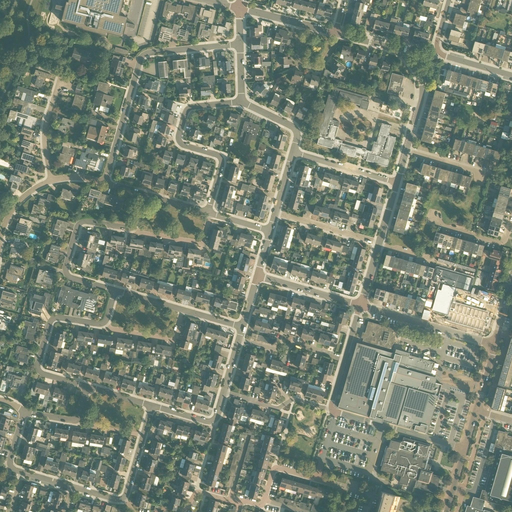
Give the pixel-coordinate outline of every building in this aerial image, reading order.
[(68,0),(68,2),(66,2),(65,7),(65,8),(64,11),(61,22),(76,25),(75,27),(75,28),(107,36),(108,34),(123,37),(124,33),(125,27),(126,23),(128,18),(120,16),(123,0),(68,0)] [(300,1),(300,0),(294,0),(292,8),(300,10),(302,1),(300,1)] [(303,2),(303,0),(300,0),(300,1),(302,1),(300,10),(306,11),(308,3),(303,2)] [(309,0),(308,3),(306,11),(313,13),(315,5),(312,4),(313,0),(312,0),(311,0),(309,0)] [(363,12),(366,2),(360,0),(359,3),(357,3),(355,10),(363,12)] [(432,8),(437,9),(439,1),(436,0),(432,0),(430,7),(432,8)] [(479,10),(480,5),(463,0),(462,3),(469,5),(469,7),(479,10)] [(178,13),(180,6),(177,5),(176,7),(171,6),(171,3),(166,2),(162,16),(167,17),(169,12),(175,13),(175,12),(178,13)] [(327,4),(325,3),(324,7),(325,7),(323,16),(330,17),(332,9),(333,6),(327,4)] [(187,19),(192,20),(195,6),(190,5),(189,7),(183,6),(180,6),(178,13),(184,15),(184,12),(188,13),(187,19)] [(325,7),(324,7),(318,6),(316,14),(323,16),(325,7)] [(477,15),(479,10),(469,7),(468,9),(461,7),(460,10),(467,12),(470,13),(470,14),(477,15)] [(207,23),(212,24),(216,10),(210,9),(210,11),(204,10),(205,9),(201,8),(199,15),(202,16),(203,16),(209,17),(207,23)] [(362,19),(363,12),(355,10),(353,16),(362,19)] [(383,22),(376,21),(378,15),(375,14),(373,20),(372,26),(374,27),(374,29),(381,31),(383,22)] [(455,19),(465,22),(466,16),(456,14),(455,19)] [(360,26),(362,19),(353,16),(351,23),(360,26)] [(390,24),(383,22),(381,31),(388,33),(388,30),(391,31),(394,19),(394,17),(392,17),(390,24)] [(394,34),(401,36),(403,28),(396,26),(398,20),(394,19),(391,31),(394,32),(394,34)] [(463,30),(465,22),(455,19),(453,24),(456,25),(455,28),(463,30)] [(215,26),(213,34),(216,35),(217,32),(223,34),(222,36),(227,37),(231,23),(226,22),(225,28),(218,26),(218,27),(215,26)] [(208,29),(207,31),(204,30),(205,25),(201,23),(197,37),(202,39),(203,36),(209,38),(210,33),(213,34),(215,26),(212,25),(211,29),(208,29)] [(174,37),(177,25),(174,24),(172,33),(169,32),(166,31),(167,28),(161,27),(161,29),(160,33),(158,41),(163,42),(164,40),(170,41),(171,36),(174,37)] [(410,29),(403,28),(401,36),(408,38),(408,36),(411,36),(413,30),(414,27),(413,27),(414,25),(411,24),(410,29)] [(188,41),(192,27),(187,25),(186,31),(180,29),(180,26),(177,25),(174,37),(177,38),(178,36),(184,37),(183,39),(188,41)] [(258,32),(261,32),(261,26),(254,26),(254,29),(251,29),(251,36),(258,36),(258,32)] [(460,38),(463,30),(455,28),(455,31),(451,30),(450,35),(460,38)] [(280,42),(283,31),(279,30),(278,34),(276,33),(275,36),(272,35),(271,42),(271,43),(273,44),(274,41),(280,42)] [(423,33),(413,30),(411,36),(414,37),(413,39),(421,41),(423,33)] [(286,45),(289,46),(291,40),(288,39),(289,37),(286,36),(287,32),(283,31),(280,42),(280,45),(278,54),(282,54),(285,43),(287,44),(286,45)] [(423,33),(421,41),(427,43),(430,34),(423,33)] [(459,43),(460,38),(450,35),(448,40),(452,41),(451,44),(458,46),(458,43),(459,43)] [(251,49),(260,49),(260,44),(266,44),(266,37),(261,38),(261,41),(251,42),(251,49)] [(349,53),(349,51),(350,48),(342,46),(340,54),(345,55),(344,59),(351,61),(353,53),(349,53)] [(492,57),(495,47),(490,46),(487,56),(492,57)] [(126,55),(127,55),(129,51),(115,47),(114,52),(126,55)] [(76,58),(80,59),(87,61),(89,53),(75,49),(71,59),(75,60),(76,58)] [(502,60),(505,50),(500,49),(497,59),(502,60)] [(359,59),(358,64),(362,65),(366,52),(358,50),(356,58),(359,59)] [(507,62),(510,51),(505,50),(502,60),(507,62)] [(254,65),(262,65),(261,57),(259,57),(258,54),(251,55),(251,61),(254,61),(254,65)] [(287,57),(284,57),(283,54),(282,54),(278,54),(271,55),(271,58),(279,58),(280,65),(291,64),(291,60),(287,60),(287,57)] [(368,65),(375,67),(378,55),(374,54),(373,58),(370,58),(368,65)] [(126,58),(120,56),(119,57),(113,55),(112,60),(113,60),(111,67),(115,68),(113,74),(121,76),(123,69),(120,68),(122,62),(124,63),(126,58)] [(195,67),(209,66),(209,59),(205,60),(204,58),(194,59),(195,67)] [(383,62),(381,69),(388,71),(391,60),(386,58),(385,63),(383,62)] [(190,70),(187,70),(186,60),(173,61),(173,70),(184,69),(185,78),(191,78),(190,70)] [(345,68),(341,66),(334,61),(332,64),(333,66),(332,68),(332,69),(330,72),(337,77),(341,71),(343,72),(345,68)] [(160,78),(168,77),(166,62),(158,63),(160,78)] [(223,71),(230,70),(229,65),(230,65),(230,64),(229,64),(229,62),(222,62),(218,63),(218,66),(219,66),(220,71),(223,71)] [(255,80),(263,80),(263,72),(260,72),(260,69),(252,69),(252,76),(255,75),(255,80)] [(38,76),(35,86),(43,89),(44,85),(45,84),(44,84),(46,78),(49,80),(51,75),(36,70),(34,75),(38,76)] [(296,80),(300,81),(302,73),(295,71),(294,75),(293,74),(291,82),(295,83),(296,80)] [(392,73),(386,92),(399,96),(400,91),(401,92),(402,88),(401,88),(404,77),(392,73)] [(210,95),(209,85),(215,84),(214,76),(203,77),(203,82),(207,82),(207,86),(200,87),(201,95),(206,95),(206,94),(210,94),(210,95)] [(309,84),(317,86),(319,77),(312,76),(311,80),(305,78),(303,85),(308,87),(309,84)] [(217,83),(221,83),(222,93),(230,92),(229,84),(228,85),(227,78),(217,79),(217,83)] [(155,81),(154,83),(149,81),(148,84),(146,83),(145,89),(150,90),(156,91),(159,82),(155,81)] [(113,97),(105,95),(108,85),(100,82),(97,92),(93,104),(94,104),(94,103),(109,108),(110,104),(111,104),(113,97)] [(498,85),(493,83),(490,93),(496,95),(499,85),(498,84),(498,85)] [(268,90),(269,88),(269,87),(266,84),(264,84),(263,85),(261,87),(258,85),(252,91),(257,95),(259,93),(262,96),(268,90)] [(37,96),(38,93),(18,86),(16,91),(26,94),(24,101),(32,104),(34,95),(37,96)] [(183,90),(179,90),(179,98),(187,97),(187,92),(190,92),(189,86),(183,87),(183,90)] [(366,161),(387,167),(396,138),(388,136),(391,126),(381,123),(376,142),(374,142),(371,152),(366,150),(366,149),(362,148),(362,149),(342,143),(342,141),(335,139),(339,122),(336,121),(332,120),(338,99),(360,106),(359,108),(367,111),(369,102),(368,102),(369,98),(333,87),(331,96),(328,95),(318,132),(320,133),(317,144),(332,149),(332,147),(337,149),(336,152),(356,158),(357,157),(359,157),(360,155),(364,156),(363,158),(366,159),(366,161)] [(434,96),(444,99),(446,93),(436,90),(434,96)] [(278,98),(274,96),(270,104),(276,107),(279,102),(281,103),(284,96),(280,94),(278,98)] [(81,110),(84,98),(76,95),(74,104),(73,104),(71,108),(75,109),(81,111),(81,110)] [(140,99),(138,104),(142,105),(141,107),(147,109),(148,107),(146,106),(148,99),(144,97),(144,96),(141,95),(141,96),(140,99)] [(168,102),(168,103),(165,102),(166,99),(160,97),(158,101),(158,103),(163,104),(162,108),(171,110),(171,111),(175,112),(177,105),(168,102)] [(32,104),(24,101),(17,99),(14,98),(13,103),(25,107),(23,114),(31,117),(31,116),(33,108),(36,109),(37,105),(32,104)] [(291,103),(285,100),(283,104),(282,106),(285,108),(284,110),(290,113),(293,106),(290,104),(291,103)] [(297,106),(300,107),(296,116),(302,119),(306,112),(302,110),(305,103),(300,100),(297,106)] [(23,114),(17,112),(10,110),(7,119),(8,119),(7,122),(10,123),(10,120),(11,119),(15,120),(16,117),(23,119),(21,127),(23,128),(23,127),(31,130),(33,121),(36,122),(37,118),(31,116),(31,117),(23,114)] [(439,119),(440,113),(430,111),(428,116),(439,119)] [(133,123),(141,125),(142,120),(146,122),(148,115),(142,113),(141,117),(135,115),(133,123)] [(238,115),(235,115),(231,113),(228,121),(232,122),(231,126),(237,128),(240,120),(237,119),(238,115)] [(167,122),(171,123),(173,116),(165,114),(163,121),(167,122)] [(202,122),(206,123),(213,125),(215,118),(208,116),(208,118),(204,117),(202,122)] [(437,124),(439,119),(428,116),(427,121),(437,124)] [(57,129),(58,130),(57,133),(61,135),(61,134),(65,135),(66,131),(65,130),(67,124),(70,124),(69,125),(73,126),(73,127),(75,121),(76,122),(77,119),(75,118),(74,121),(63,118),(61,125),(59,124),(59,126),(58,125),(57,129)] [(162,134),(163,133),(164,133),(164,134),(168,135),(170,128),(162,125),(162,123),(153,120),(150,132),(156,134),(153,133),(155,127),(159,128),(158,131),(160,132),(160,134),(162,134)] [(260,125),(245,121),(240,137),(245,138),(243,144),(249,146),(251,140),(255,141),(256,138),(260,125)] [(98,140),(97,143),(102,144),(107,127),(102,126),(101,129),(93,127),(93,129),(89,128),(86,138),(92,139),(92,138),(98,140)] [(36,131),(31,130),(23,127),(23,128),(21,134),(25,135),(23,140),(30,142),(32,137),(34,138),(36,131)] [(220,145),(222,138),(219,137),(221,129),(215,127),(213,133),(216,134),(213,143),(220,145)] [(200,135),(201,133),(203,134),(204,130),(198,128),(197,131),(191,129),(189,136),(197,138),(198,134),(200,135)] [(139,134),(140,130),(134,129),(133,133),(130,132),(128,140),(135,142),(134,144),(138,145),(140,139),(136,138),(137,133),(139,134)] [(278,137),(277,141),(284,143),(286,136),(279,134),(276,133),(275,136),(278,137)] [(431,144),(433,138),(423,135),(421,141),(431,144)] [(157,144),(156,147),(160,149),(161,146),(165,147),(167,139),(158,137),(158,138),(157,144)] [(453,149),(458,151),(461,141),(456,139),(453,149),(453,150),(453,149)] [(36,144),(30,142),(23,140),(21,147),(24,148),(23,153),(30,155),(32,150),(34,150),(36,144)] [(73,158),(75,150),(69,148),(70,146),(78,148),(79,145),(63,141),(62,146),(64,147),(61,154),(60,153),(60,154),(59,161),(70,164),(72,157),(73,158)] [(282,150),(284,143),(277,141),(276,144),(273,143),(272,147),(282,150)] [(466,142),(461,141),(458,151),(463,152),(466,142)] [(463,152),(468,154),(471,144),(466,142),(463,152)] [(135,155),(137,148),(127,145),(126,149),(125,149),(123,156),(131,158),(133,154),(135,155)] [(100,151),(95,150),(94,150),(93,153),(94,153),(94,154),(89,153),(89,154),(82,152),(78,166),(85,168),(86,164),(88,164),(90,159),(92,160),(92,161),(92,160),(96,161),(96,163),(98,156),(99,156),(100,151)] [(162,161),(163,159),(169,161),(171,157),(172,153),(165,151),(163,157),(157,155),(156,159),(162,161)] [(501,152),(496,151),(493,161),(498,162),(497,162),(498,163),(501,152)] [(36,157),(30,155),(23,153),(21,159),(24,160),(23,166),(30,168),(32,162),(34,163),(36,157)] [(271,161),(278,163),(280,156),(273,154),(270,153),(269,156),(272,157),(271,161)] [(178,155),(175,163),(182,165),(183,161),(184,161),(185,157),(178,155)] [(190,169),(191,167),(195,168),(196,164),(197,164),(198,160),(191,158),(189,163),(188,163),(186,168),(190,169)] [(269,171),(270,168),(276,170),(278,163),(271,161),(270,165),(264,163),(263,166),(255,164),(254,167),(269,171)] [(196,179),(202,181),(203,178),(202,177),(204,171),(208,172),(209,168),(210,164),(203,162),(201,170),(198,169),(196,179)] [(243,165),(238,164),(233,162),(233,163),(234,163),(233,167),(231,166),(229,173),(237,176),(239,170),(242,171),(243,165)] [(30,168),(23,166),(17,164),(15,170),(18,171),(17,177),(24,179),(26,173),(28,174),(30,168)] [(298,172),(307,174),(308,168),(300,166),(298,172)] [(134,167),(133,170),(122,167),(120,175),(127,177),(129,172),(134,174),(136,167),(134,167)] [(265,181),(272,184),(274,177),(268,175),(269,171),(254,167),(253,171),(264,174),(263,177),(266,178),(265,181)] [(149,185),(153,174),(143,171),(141,179),(143,179),(142,183),(149,185)] [(305,180),(307,174),(298,172),(297,178),(305,180)] [(236,179),(237,176),(229,173),(227,180),(238,183),(239,180),(236,179)] [(329,183),(332,175),(325,173),(324,174),(321,174),(320,180),(319,183),(322,184),(322,181),(329,183)] [(24,179),(17,177),(11,175),(9,181),(13,182),(11,188),(18,190),(20,184),(22,185),(24,179)] [(339,185),(341,178),(339,177),(332,175),(329,183),(336,185),(335,189),(338,190),(339,185)] [(162,189),(166,177),(165,177),(162,176),(161,180),(158,179),(156,183),(155,187),(162,189)] [(295,184),(303,187),(305,187),(306,186),(307,186),(308,182),(305,180),(297,178),(295,184)] [(339,185),(338,190),(341,191),(342,187),(349,189),(351,180),(344,178),(344,179),(341,178),(339,185)] [(359,191),(361,185),(358,184),(358,182),(351,180),(349,189),(356,191),(355,193),(358,193),(359,191)] [(263,188),(270,191),(272,184),(265,181),(264,185),(261,184),(260,187),(263,188)] [(188,196),(191,184),(184,182),(182,190),(181,190),(180,194),(188,196)] [(175,193),(177,185),(170,183),(169,187),(168,191),(175,193)] [(236,191),(237,188),(226,185),(224,192),(232,194),(233,190),(236,191)] [(372,194),(381,196),(383,189),(374,187),(372,194)] [(419,191),(417,191),(406,188),(405,192),(418,196),(419,191)] [(69,191),(67,190),(63,189),(60,198),(71,200),(72,196),(76,197),(77,193),(70,191),(69,190),(69,191)] [(103,208),(104,204),(107,195),(106,195),(106,196),(101,194),(101,192),(91,189),(89,195),(92,196),(94,197),(94,196),(97,197),(95,205),(103,208)] [(300,197),(302,191),(294,189),(292,195),(300,197)] [(192,193),(194,194),(193,198),(200,200),(203,192),(196,190),(196,191),(193,190),(192,193)] [(499,195),(509,198),(510,194),(500,191),(497,190),(495,194),(499,195)] [(231,198),(232,194),(224,192),(222,199),(233,202),(234,199),(231,198)] [(418,196),(405,192),(404,196),(414,199),(417,200),(418,196)] [(372,194),(369,193),(367,200),(366,199),(365,202),(376,206),(377,203),(379,203),(381,196),(372,194)] [(53,202),(53,201),(54,196),(48,194),(47,200),(40,198),(38,205),(34,204),(32,212),(40,214),(42,207),(49,209),(51,201),(53,202)] [(121,210),(124,198),(121,197),(121,198),(116,197),(116,196),(110,194),(109,196),(107,195),(104,204),(112,206),(111,210),(117,212),(118,209),(121,210)] [(256,201),(266,204),(268,197),(261,195),(260,199),(257,198),(256,201)] [(298,204),(300,197),(292,195),(290,201),(298,204)] [(232,205),(233,202),(222,199),(220,206),(228,208),(229,204),(232,205)] [(265,211),(266,204),(256,201),(255,204),(258,205),(257,209),(265,211)] [(296,210),(298,204),(290,201),(288,207),(296,210)] [(376,206),(365,202),(362,201),(361,205),(367,206),(365,212),(375,215),(377,209),(375,209),(376,206)] [(322,208),(315,206),(316,203),(313,202),(312,206),(310,212),(313,213),(313,215),(319,216),(322,208)] [(330,218),(333,205),(330,204),(329,205),(328,209),(322,208),(319,216),(327,219),(327,217),(330,218)] [(343,209),(340,209),(339,213),(335,212),(336,210),(333,209),(334,205),(333,205),(330,218),(333,218),(332,220),(339,222),(343,209)] [(263,218),(265,211),(257,209),(256,213),(253,212),(252,215),(255,216),(263,218)] [(345,215),(347,211),(343,209),(339,222),(346,224),(347,223),(350,223),(351,217),(349,216),(345,215)] [(375,215),(365,212),(364,212),(362,218),(374,221),(375,215)] [(357,219),(358,215),(352,213),(351,217),(350,223),(352,224),(354,218),(357,219)] [(13,233),(18,235),(19,235),(20,232),(26,234),(27,228),(30,229),(32,222),(20,218),(21,219),(19,224),(17,223),(15,231),(14,230),(13,233)] [(372,228),(374,221),(362,218),(362,221),(361,220),(360,225),(363,227),(364,226),(372,228)] [(56,225),(53,235),(62,238),(65,227),(67,228),(68,223),(57,220),(56,225)] [(281,233),(289,235),(291,229),(283,227),(281,233)] [(233,236),(227,234),(228,230),(223,228),(222,232),(214,229),(212,235),(220,238),(225,239),(230,240),(232,241),(232,239),(233,236)] [(84,240),(92,243),(93,239),(99,241),(101,234),(95,233),(94,236),(86,234),(84,240)] [(237,235),(235,240),(234,246),(237,247),(238,244),(244,246),(245,243),(247,235),(241,233),(240,236),(237,235)] [(281,233),(279,239),(287,241),(289,235),(281,233)] [(311,244),(314,236),(307,234),(307,235),(304,234),(302,240),(305,241),(305,242),(311,244)] [(225,239),(220,238),(212,235),(210,241),(218,244),(219,240),(225,242),(225,239)] [(247,235),(245,243),(244,246),(250,248),(251,245),(254,237),(247,235)] [(116,245),(118,237),(111,236),(110,244),(106,244),(106,249),(112,250),(112,245),(116,245)] [(322,246),(323,241),(320,240),(321,238),(314,236),(311,244),(319,246),(319,245),(322,246)] [(126,247),(122,246),(124,238),(118,237),(116,245),(120,246),(119,252),(125,253),(126,247)] [(458,238),(454,237),(451,247),(451,248),(450,252),(454,253),(454,252),(458,238)] [(459,253),(460,250),(463,240),(458,238),(454,252),(459,253)] [(129,247),(126,247),(125,253),(131,253),(132,248),(136,249),(137,240),(131,239),(129,247)] [(286,248),(287,241),(279,239),(277,245),(278,246),(277,248),(283,250),(288,251),(289,248),(286,248)] [(331,250),(334,241),(327,239),(326,242),(323,241),(322,246),(325,247),(324,248),(331,250)] [(84,240),(83,245),(82,246),(90,248),(89,252),(95,253),(97,248),(91,246),(92,243),(84,240)] [(142,249),(142,247),(143,241),(137,240),(136,249),(139,249),(138,255),(144,256),(145,250),(142,249)] [(26,246),(26,245),(14,241),(12,247),(9,254),(19,257),(21,250),(24,251),(24,250),(26,246)] [(217,247),(218,244),(210,241),(208,247),(216,250),(215,253),(221,255),(223,249),(217,247)] [(339,251),(341,252),(343,246),(340,245),(341,243),(334,241),(331,250),(338,252),(339,251)] [(149,251),(145,250),(144,256),(150,257),(151,251),(155,252),(156,243),(150,242),(149,251)] [(158,258),(163,259),(164,253),(161,253),(162,244),(156,243),(155,252),(158,252),(158,258)] [(58,255),(60,247),(51,244),(49,252),(48,251),(45,260),(57,263),(59,255),(58,255)] [(168,254),(164,253),(163,259),(169,260),(170,254),(174,255),(175,247),(169,246),(168,254)] [(176,266),(182,267),(184,256),(180,256),(182,248),(175,247),(174,255),(174,258),(177,259),(176,266)] [(355,254),(363,256),(365,250),(357,248),(355,254)] [(187,257),(184,256),(182,267),(188,268),(190,258),(193,258),(195,250),(189,249),(187,257)] [(201,251),(195,250),(193,258),(197,259),(196,265),(202,266),(203,259),(210,260),(207,253),(204,254),(204,258),(200,257),(201,251)] [(500,261),(502,252),(494,250),(493,253),(491,252),(489,258),(492,259),(500,261)] [(81,253),(79,259),(87,261),(88,258),(93,259),(95,253),(89,252),(88,255),(81,253)] [(243,254),(241,263),(249,266),(251,259),(248,259),(249,256),(243,254)] [(362,263),(363,256),(355,254),(353,260),(362,263)] [(105,255),(101,267),(99,275),(108,278),(111,270),(112,266),(105,265),(106,261),(108,261),(109,256),(105,255)] [(278,270),(281,259),(274,257),(274,260),(273,260),(271,268),(278,270)] [(90,272),(91,267),(86,265),(87,261),(79,259),(77,265),(85,267),(84,271),(90,272)] [(285,271),(288,272),(290,265),(291,262),(288,261),(281,259),(278,270),(284,272),(285,272),(285,271)] [(500,261),(492,259),(490,267),(489,270),(491,271),(490,274),(500,276),(501,270),(500,270),(503,261),(500,261)] [(360,269),(362,263),(353,260),(352,267),(360,269)] [(410,273),(413,262),(408,261),(405,271),(405,274),(409,275),(410,273)] [(237,272),(244,274),(245,272),(247,272),(249,266),(241,263),(239,270),(237,269),(237,272)] [(8,273),(7,272),(4,281),(13,283),(15,275),(22,277),(24,269),(11,265),(8,273)] [(297,276),(300,267),(300,268),(293,266),(293,265),(293,266),(290,265),(288,272),(291,272),(290,274),(291,274),(297,276)] [(342,267),(339,266),(339,269),(341,269),(343,270),(342,276),(346,277),(349,277),(357,280),(359,274),(350,271),(349,271),(347,270),(348,268),(342,267)] [(300,267),(297,276),(298,276),(304,278),(305,276),(308,277),(309,271),(307,270),(307,269),(307,270),(300,268),(300,267)] [(435,269),(430,267),(426,280),(431,281),(432,279),(435,269)] [(312,272),(309,271),(308,277),(311,278),(310,280),(317,282),(320,273),(321,270),(314,268),(312,272)] [(437,268),(433,281),(443,284),(441,290),(438,289),(435,298),(439,299),(435,311),(448,315),(447,320),(483,330),(484,326),(487,327),(490,318),(487,317),(488,313),(452,303),(456,288),(469,292),(473,278),(456,274),(455,279),(449,277),(450,272),(437,268)] [(117,272),(111,270),(108,278),(115,280),(116,278),(118,278),(121,270),(118,269),(117,272)] [(36,282),(50,286),(54,274),(48,272),(48,271),(45,270),(45,271),(39,270),(36,282)] [(120,281),(127,283),(130,272),(121,270),(118,278),(121,279),(120,281)] [(139,275),(130,272),(127,283),(133,285),(134,283),(137,284),(139,275)] [(237,272),(234,272),(233,274),(237,275),(235,282),(243,284),(245,278),(243,277),(244,274),(237,272)] [(329,277),(326,276),(326,275),(320,273),(317,282),(324,284),(325,282),(327,283),(329,277)] [(498,282),(500,276),(490,274),(490,276),(487,276),(487,279),(484,288),(490,289),(494,291),(497,282),(498,282)] [(139,287),(145,288),(148,278),(139,275),(137,284),(140,284),(139,287)] [(357,280),(349,277),(346,277),(344,283),(347,284),(355,286),(357,280)] [(155,289),(157,283),(158,280),(148,278),(145,288),(152,290),(153,288),(155,289)] [(235,282),(232,281),(231,285),(230,285),(229,290),(233,291),(239,293),(239,290),(242,291),(243,284),(235,282)] [(166,286),(157,283),(155,289),(158,290),(157,292),(164,294),(166,286)] [(171,293),(174,294),(175,288),(176,285),(174,285),(167,283),(166,286),(164,294),(170,296),(171,293)] [(347,284),(344,283),(342,289),(345,290),(353,292),(355,286),(347,284)] [(70,289),(71,289),(71,288),(62,285),(57,302),(66,305),(70,289)] [(193,298),(195,289),(192,288),(191,288),(186,286),(185,291),(182,299),(189,301),(190,297),(193,298)] [(176,297),(182,299),(185,291),(175,288),(174,294),(177,295),(176,297)] [(195,301),(201,302),(204,294),(200,293),(201,290),(195,288),(195,289),(193,298),(196,298),(195,301)] [(80,292),(71,289),(70,289),(66,305),(66,306),(75,309),(76,304),(72,303),(74,295),(78,296),(80,292)] [(394,294),(391,304),(396,305),(400,291),(396,290),(395,294),(394,294)] [(14,299),(16,294),(3,291),(1,295),(3,296),(0,304),(2,305),(2,306),(3,306),(3,305),(10,307),(12,299),(14,299)] [(396,305),(400,306),(403,296),(404,292),(400,291),(396,305)] [(84,310),(88,294),(80,292),(78,296),(82,298),(80,305),(76,304),(75,309),(84,311),(84,310)] [(41,312),(43,304),(44,304),(45,302),(49,303),(51,295),(45,293),(43,297),(32,294),(30,300),(35,302),(33,309),(31,309),(30,313),(41,316),(42,312),(41,312)] [(84,310),(93,313),(93,314),(95,314),(97,308),(94,307),(96,301),(97,301),(98,296),(89,293),(88,294),(84,310)] [(213,297),(211,303),(214,304),(213,306),(220,308),(222,300),(219,299),(220,295),(214,293),(213,297)] [(267,302),(268,302),(273,304),(276,295),(270,293),(267,302)] [(211,303),(213,297),(204,294),(201,302),(208,304),(209,302),(211,303)] [(276,295),(273,304),(272,307),(278,308),(279,305),(281,296),(276,295)] [(279,305),(287,308),(289,302),(286,301),(287,298),(281,296),(279,305)] [(238,303),(230,301),(231,299),(223,297),(222,300),(220,308),(228,310),(229,310),(230,309),(236,311),(238,303)] [(296,308),(299,299),(293,298),(292,303),(289,302),(287,308),(290,309),(291,307),(296,308)] [(305,311),(307,305),(304,304),(305,301),(299,299),(296,308),(305,311)] [(313,313),(316,304),(310,303),(309,306),(307,305),(305,311),(313,313)] [(322,316),(324,310),(321,309),(322,306),(316,304),(313,313),(322,316)] [(346,319),(348,314),(347,313),(348,311),(345,310),(346,310),(345,309),(336,307),(334,316),(338,317),(346,319)] [(10,322),(11,317),(0,314),(0,329),(2,330),(5,321),(10,322)] [(345,325),(346,319),(338,317),(336,324),(333,323),(333,325),(341,327),(342,324),(345,325)] [(259,331),(264,333),(267,324),(268,321),(262,319),(262,322),(261,322),(259,331)] [(259,331),(261,322),(256,320),(253,329),(259,331)] [(27,332),(25,339),(35,341),(37,335),(34,334),(37,324),(25,321),(23,325),(28,327),(27,332)] [(197,325),(187,322),(185,328),(193,331),(195,331),(197,325)] [(377,345),(383,326),(368,322),(363,341),(377,345)] [(289,334),(291,325),(283,323),(281,329),(284,330),(283,333),(289,334)] [(298,334),(300,328),(301,325),(295,324),(295,323),(292,323),(292,325),(291,325),(289,334),(295,336),(296,333),(298,334)] [(270,334),(272,325),(267,324),(264,333),(270,334)] [(272,325),(270,334),(276,336),(278,327),(272,325)] [(397,330),(384,326),(383,326),(377,345),(392,349),(397,330)] [(318,329),(315,328),(315,329),(309,327),(308,330),(306,339),(312,341),(313,338),(315,339),(317,333),(318,329)] [(193,331),(185,328),(183,334),(183,335),(184,335),(183,338),(190,340),(190,337),(191,337),(193,331)] [(211,337),(214,330),(207,328),(205,334),(202,333),(200,340),(198,347),(201,348),(205,336),(211,337)] [(308,330),(300,328),(298,334),(301,335),(300,338),(306,339),(308,330)] [(318,343),(323,344),(326,332),(322,331),(322,330),(318,329),(317,333),(315,339),(318,340),(318,343)] [(217,339),(220,331),(214,330),(211,337),(217,339)] [(55,339),(62,342),(64,335),(65,336),(66,332),(61,331),(60,334),(56,333),(55,339)] [(80,345),(83,346),(84,341),(86,333),(78,331),(77,340),(81,341),(80,345)] [(228,338),(225,338),(226,333),(220,331),(217,339),(224,341),(223,343),(226,344),(228,338)] [(329,346),(331,337),(332,334),(327,332),(326,332),(323,344),(329,346)] [(86,333),(84,341),(83,346),(87,346),(88,342),(92,342),(93,334),(86,333)] [(337,339),(331,337),(329,346),(335,348),(337,339)] [(123,351),(125,339),(118,338),(116,349),(113,348),(112,354),(115,355),(116,349),(123,351)] [(197,342),(190,340),(183,338),(183,341),(181,340),(181,341),(180,347),(187,349),(189,343),(196,345),(197,342)] [(61,348),(62,342),(55,339),(53,346),(61,348)] [(126,353),(127,348),(131,349),(132,340),(125,339),(123,351),(123,352),(126,353)] [(382,421),(428,434),(428,433),(441,389),(442,385),(434,382),(435,377),(431,376),(433,368),(435,363),(401,353),(401,356),(398,355),(357,343),(338,408),(370,417),(371,415),(373,416),(375,416),(375,418),(381,420),(382,421)] [(162,354),(164,346),(157,345),(155,353),(155,356),(152,355),(151,361),(154,361),(155,357),(162,358),(162,354)] [(20,354),(18,361),(27,364),(29,357),(27,356),(28,354),(30,349),(17,346),(15,353),(20,354)] [(164,346),(162,354),(170,356),(171,347),(164,346)] [(49,359),(58,361),(60,354),(51,351),(49,359)] [(214,351),(214,352),(210,351),(210,353),(213,354),(215,355),(213,361),(221,363),(222,357),(219,356),(220,353),(214,351)] [(253,362),(256,353),(250,352),(249,354),(246,353),(245,359),(253,362)] [(296,360),(305,362),(307,354),(303,352),(302,355),(297,354),(296,360)] [(56,368),(58,361),(49,359),(47,366),(56,368)] [(84,366),(86,360),(83,359),(82,363),(76,361),(75,365),(72,373),(79,375),(82,365),(84,366)] [(252,368),(253,362),(245,359),(243,365),(252,368)] [(221,363),(213,361),(210,360),(208,366),(209,367),(211,367),(219,370),(221,363)] [(275,370),(278,361),(272,360),(271,363),(268,362),(266,368),(275,370)] [(304,366),(305,362),(296,360),(294,365),(300,367),(299,369),(304,371),(305,366),(304,366)] [(284,373),(285,367),(283,366),(283,363),(278,361),(275,370),(284,373)] [(323,368),(332,370),(333,364),(325,362),(323,368)] [(72,373),(75,365),(68,363),(66,371),(72,373)] [(244,374),(245,375),(251,377),(252,374),(250,373),(252,368),(243,365),(241,371),(244,372),(244,374)] [(511,376),(511,369),(503,367),(502,373),(511,376)] [(91,378),(93,370),(87,368),(84,376),(91,378)] [(332,370),(323,368),(320,376),(326,378),(327,375),(330,376),(332,370)] [(93,370),(91,378),(97,380),(99,372),(93,370)] [(112,373),(106,371),(106,372),(105,374),(103,382),(109,383),(111,376),(112,373)] [(208,379),(215,382),(217,375),(209,373),(208,379)] [(511,382),(511,381),(511,376),(502,373),(500,379),(511,382)] [(19,389),(20,383),(21,383),(21,382),(24,383),(26,377),(22,376),(21,377),(15,376),(15,375),(13,375),(8,374),(7,379),(11,380),(9,387),(19,389)] [(127,389),(131,377),(131,376),(127,375),(126,380),(123,379),(121,387),(127,389)] [(255,378),(251,377),(245,375),(245,378),(242,377),(240,382),(249,385),(250,380),(252,380),(253,378),(255,378)] [(111,376),(109,383),(115,385),(118,377),(111,376)] [(132,382),(134,377),(131,377),(127,389),(134,390),(136,383),(132,382)] [(294,391),(297,379),(297,378),(291,377),(290,380),(288,379),(286,385),(289,386),(288,389),(294,391)] [(214,388),(215,382),(208,379),(206,385),(204,385),(203,388),(209,390),(210,387),(214,388)] [(301,390),(303,390),(305,384),(306,381),(297,379),(294,391),(300,392),(301,390)] [(511,382),(500,379),(498,385),(510,388),(511,382)] [(267,390),(276,393),(278,387),(274,386),(275,383),(267,380),(266,384),(269,385),(267,390)] [(144,382),(143,381),(142,381),(142,382),(141,384),(140,388),(139,392),(145,394),(149,383),(144,382)] [(40,394),(43,384),(37,382),(36,384),(33,383),(30,395),(34,396),(35,393),(40,394)] [(247,391),(249,385),(240,382),(238,388),(247,391)] [(152,396),(155,385),(149,383),(145,394),(152,396)] [(48,400),(52,388),(48,387),(49,386),(43,384),(40,394),(45,395),(44,399),(48,400)] [(305,396),(310,398),(313,389),(307,387),(308,385),(305,384),(303,390),(303,392),(306,393),(305,396)] [(161,385),(161,386),(161,388),(160,388),(158,395),(164,397),(167,389),(167,387),(161,385)] [(173,389),(174,387),(168,385),(167,387),(167,389),(164,397),(171,399),(173,391),(173,389)] [(310,398),(316,399),(319,390),(319,388),(314,386),(313,389),(310,398)] [(58,399),(61,389),(55,387),(54,389),(52,388),(48,400),(52,402),(54,398),(58,399)] [(63,400),(62,404),(66,406),(70,393),(66,392),(67,391),(61,389),(58,399),(63,400)] [(186,392),(180,390),(179,390),(179,391),(179,393),(176,401),(183,403),(185,395),(186,392)] [(274,399),(276,393),(267,390),(265,396),(274,399)] [(319,390),(316,399),(322,401),(324,392),(319,390)] [(185,395),(183,403),(189,404),(191,397),(185,395)] [(201,408),(203,400),(197,398),(195,406),(201,408)] [(207,410),(208,407),(210,402),(203,400),(201,408),(207,410)] [(229,412),(238,414),(240,409),(231,406),(229,412)] [(256,420),(258,411),(252,409),(252,412),(249,411),(247,417),(246,423),(247,423),(249,421),(250,421),(255,423),(256,420)] [(264,422),(266,416),(263,415),(264,412),(258,411),(256,420),(255,423),(263,425),(264,422)] [(236,423),(238,414),(229,412),(228,418),(231,418),(229,423),(235,425),(236,423)] [(0,421),(0,423),(9,426),(11,420),(9,420),(10,417),(0,413),(0,418),(1,419),(0,421)] [(273,424),(281,427),(283,421),(274,418),(273,424)] [(164,429),(166,422),(160,421),(160,420),(157,419),(154,428),(164,431),(164,430),(164,429)] [(164,430),(172,433),(174,426),(171,425),(172,422),(166,421),(166,422),(164,429),(164,430)] [(8,432),(9,426),(0,423),(0,433),(5,435),(6,432),(8,432)] [(233,433),(235,425),(229,423),(229,425),(224,423),(224,424),(222,429),(221,429),(233,433)] [(280,432),(281,427),(273,424),(269,423),(268,426),(272,427),(270,433),(276,435),(277,432),(280,432)] [(181,435),(183,427),(175,425),(174,426),(172,433),(171,437),(175,438),(176,435),(177,435),(178,434),(181,435)] [(190,436),(192,431),(189,430),(190,428),(184,426),(183,427),(181,435),(190,438),(191,437),(190,436)] [(28,434),(36,436),(38,430),(30,427),(28,434)] [(233,433),(221,429),(222,429),(220,435),(231,438),(232,438),(233,433)] [(199,440),(201,432),(192,430),(192,431),(190,436),(191,437),(193,437),(193,439),(199,440)] [(199,440),(205,442),(207,443),(209,436),(207,436),(207,433),(201,431),(201,432),(199,440)] [(508,433),(501,431),(499,431),(496,440),(511,444),(511,436),(508,436),(509,432),(508,432),(508,433)] [(84,442),(85,442),(86,434),(80,433),(78,444),(84,444),(84,442)] [(35,442),(36,436),(28,434),(27,440),(35,442)] [(260,440),(264,441),(273,444),(272,444),(274,438),(265,435),(262,434),(260,440)] [(229,444),(231,438),(220,435),(219,441),(218,441),(229,444)] [(390,438),(388,445),(384,458),(385,459),(382,467),(381,471),(382,471),(401,476),(399,483),(407,485),(409,479),(417,481),(421,468),(430,471),(431,465),(423,463),(424,457),(427,458),(427,457),(429,451),(431,445),(404,437),(402,442),(390,438)] [(121,445),(129,448),(131,442),(123,439),(121,445)] [(156,442),(154,441),(153,441),(151,447),(152,447),(159,449),(161,449),(162,444),(163,444),(164,441),(161,440),(156,439),(156,442)] [(511,451),(511,444),(496,440),(493,453),(496,453),(497,448),(511,451)] [(272,444),(273,444),(264,441),(262,447),(271,450),(270,449),(272,444)] [(217,450),(226,453),(228,447),(219,444),(218,444),(219,444),(217,450)] [(127,454),(129,448),(121,445),(119,452),(127,454)] [(36,449),(33,448),(25,446),(23,452),(31,454),(34,455),(36,449)] [(157,458),(163,459),(164,456),(159,454),(161,449),(159,449),(152,447),(150,456),(151,456),(157,458)] [(271,450),(262,447),(260,453),(269,455),(270,450),(271,450)] [(511,451),(497,448),(496,453),(493,464),(492,468),(490,467),(488,472),(490,473),(484,494),(483,493),(483,492),(481,499),(485,501),(511,508),(511,451)] [(47,457),(49,450),(46,449),(46,452),(45,452),(45,455),(44,458),(43,460),(46,461),(44,468),(50,470),(53,462),(54,459),(47,457)] [(224,458),(226,453),(217,450),(216,456),(215,456),(224,458)] [(185,460),(192,462),(193,459),(196,460),(198,454),(189,451),(188,458),(186,457),(185,460)] [(31,454),(23,452),(21,458),(32,461),(34,455),(31,454)] [(271,456),(269,455),(260,453),(262,454),(260,459),(269,462),(268,461),(270,456),(271,456)] [(114,456),(113,459),(113,462),(116,463),(124,465),(126,459),(114,456)] [(150,459),(149,459),(147,458),(146,464),(147,465),(155,467),(157,467),(158,461),(162,462),(163,459),(157,458),(151,456),(150,459)] [(222,464),(224,458),(215,456),(216,456),(214,462),(214,461),(214,462),(222,464)] [(269,462),(260,459),(258,465),(267,468),(267,467),(268,462),(269,462)] [(183,469),(191,471),(193,471),(194,465),(192,464),(192,462),(185,460),(183,469)] [(59,464),(53,462),(50,470),(57,471),(59,464)] [(221,470),(222,464),(214,462),(213,467),(210,467),(219,470),(221,470)] [(124,465),(116,463),(114,469),(122,472),(124,465)] [(69,475),(71,467),(65,465),(62,473),(69,475)] [(154,472),(155,467),(147,465),(145,474),(146,474),(156,477),(157,477),(158,473),(154,472)] [(267,468),(258,465),(257,471),(266,473),(265,473),(267,468)] [(75,477),(77,469),(71,467),(69,475),(75,477)] [(218,476),(219,470),(210,467),(211,467),(209,473),(218,476)] [(191,471),(183,469),(180,468),(178,476),(180,477),(187,479),(189,480),(191,471)] [(436,494),(437,491),(437,489),(440,479),(440,477),(441,477),(433,474),(433,473),(434,472),(430,471),(421,468),(417,481),(415,487),(416,488),(432,492),(436,494)] [(251,476),(255,477),(264,479),(263,479),(265,473),(266,474),(266,473),(257,471),(253,470),(251,476)] [(87,480),(89,472),(83,471),(81,478),(87,480)] [(93,482),(96,474),(89,472),(87,480),(93,482)] [(110,473),(108,479),(119,482),(121,476),(110,473)] [(216,481),(218,476),(209,473),(208,479),(207,479),(216,481)] [(153,485),(156,477),(146,474),(145,477),(142,476),(141,482),(142,482),(150,485),(153,485)] [(186,482),(187,479),(180,477),(180,481),(181,481),(179,487),(186,489),(188,489),(189,483),(186,482)] [(264,479),(255,477),(253,482),(253,483),(260,485),(262,485),(263,479),(264,479)] [(288,480),(282,478),(279,487),(285,488),(288,480)] [(119,482),(108,479),(107,485),(109,486),(109,487),(117,489),(119,482)] [(214,487),(216,481),(207,479),(208,479),(206,485),(214,487)] [(291,490),(293,482),(288,480),(285,488),(291,490)] [(149,491),(150,485),(142,482),(140,491),(141,492),(151,494),(152,491),(149,491)] [(249,491),(258,493),(259,488),(259,487),(260,485),(253,483),(250,482),(249,484),(248,484),(248,485),(247,485),(246,488),(246,489),(246,490),(249,491)] [(297,492),(299,483),(293,482),(291,490),(297,492)] [(303,493),(305,485),(299,483),(297,492),(303,493)] [(23,490),(32,493),(35,494),(37,488),(34,488),(34,487),(25,484),(25,486),(24,486),(23,490)] [(309,495),(311,487),(305,485),(303,493),(309,495)] [(6,497),(9,488),(5,486),(5,487),(2,487),(0,493),(1,494),(0,495),(6,497)] [(186,489),(179,487),(178,486),(176,492),(178,493),(177,495),(178,496),(184,497),(186,489)] [(315,495),(317,488),(311,487),(309,495),(315,497),(315,495)] [(321,497),(323,489),(317,487),(317,488),(315,495),(321,497)] [(327,499),(329,490),(323,489),(321,497),(327,499)] [(25,500),(27,501),(30,502),(31,498),(30,498),(32,493),(23,490),(22,493),(22,496),(26,497),(25,500)] [(258,494),(258,493),(249,491),(248,497),(257,499),(256,499),(258,493),(258,494)] [(52,498),(62,500),(62,498),(61,498),(62,495),(53,492),(52,498)] [(140,494),(137,493),(136,499),(137,500),(144,502),(145,498),(146,499),(147,497),(149,497),(149,495),(151,496),(151,494),(141,492),(140,494)] [(395,511),(399,499),(400,497),(381,492),(380,496),(375,511),(395,511)] [(172,497),(170,503),(177,505),(179,505),(181,499),(178,499),(178,496),(177,495),(172,494),(171,497),(172,497)] [(491,511),(484,510),(484,511),(483,510),(485,501),(481,499),(474,497),(470,509),(467,508),(465,511),(491,511)] [(61,503),(62,500),(52,498),(50,502),(46,501),(45,504),(52,506),(58,508),(59,505),(60,502),(61,503)] [(217,508),(218,502),(210,499),(208,506),(217,508)] [(83,511),(86,501),(84,500),(83,501),(80,500),(80,502),(77,501),(75,507),(78,508),(78,509),(83,511)] [(135,505),(135,506),(147,509),(148,503),(144,502),(137,500),(135,505)] [(21,504),(20,508),(29,511),(30,506),(32,507),(33,503),(30,502),(27,501),(26,503),(22,502),(22,504),(21,504)] [(91,511),(93,506),(90,505),(91,503),(88,503),(88,501),(86,501),(83,511),(87,511),(88,511),(89,511),(91,511)] [(91,511),(100,511),(102,507),(99,506),(99,505),(96,504),(97,503),(94,502),(93,506),(91,511)] [(177,505),(170,503),(166,502),(164,507),(167,508),(176,511),(177,505)]
